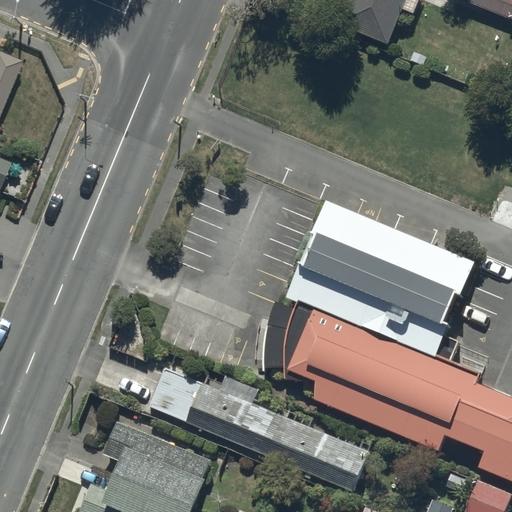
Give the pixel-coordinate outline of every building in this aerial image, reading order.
[(348,0),(338,26),(388,47),(403,11),(413,16),(419,0),(348,0)] [(511,0),(458,0),(511,22),(511,0)] [(0,116),(21,66),(0,57),(0,116)] [(307,81),(294,113),(348,136),(346,141),(372,152),(400,81),(345,60),(333,91),(307,81)] [(475,91),(432,73),(421,98),(464,117),(475,91)] [(426,180),(442,139),(409,126),(406,133),(403,132),(400,141),(403,143),(393,167),(426,180)] [(0,189),(10,166),(0,162),(0,189)] [(298,305),(481,379),(490,357),(446,338),(448,332),(443,330),(456,297),(462,300),(476,265),(326,203),(287,301),(298,305)] [(481,379),(298,305),(295,312),(278,305),(267,337),(264,372),(287,372),(286,383),(316,384),(315,402),(439,454),(445,438),(486,455),(480,470),(511,483),(511,398),(479,385),(481,379)] [(218,390),(164,368),(148,408),(355,493),(371,453),(252,404),(258,389),(224,375),(218,390)] [(192,511),(206,480),(202,479),(211,459),(117,420),(103,453),(119,460),(107,488),(92,481),(79,511),(192,511)] [(505,511),(511,496),(511,493),(478,480),(465,511),(505,511)] [(433,499),(427,511),(449,511),(452,507),(433,499)]
